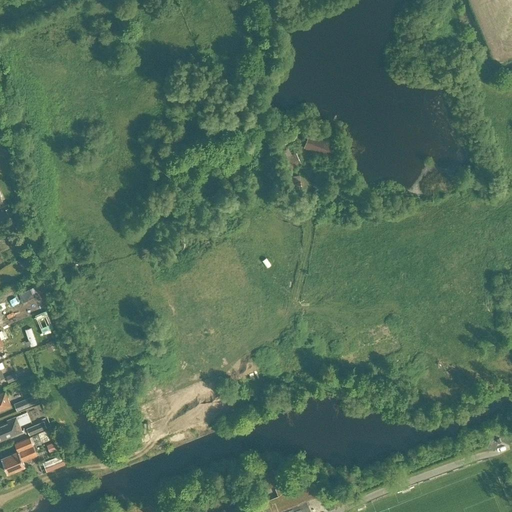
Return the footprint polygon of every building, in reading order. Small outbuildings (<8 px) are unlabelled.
[(297,138),(299,137),(295,128),(276,137),(281,147),(297,139),(297,138)] [(335,143),(309,134),(304,147),(330,157),(335,143)] [(293,168),(305,163),(300,152),(289,156),(293,168)] [(290,188),(301,186),(300,175),(288,177),(290,188)] [(208,271),(232,346),(246,341),(222,267),(208,271)] [(201,359),(218,353),(192,278),(174,285),(201,359)] [(28,300),(40,294),(36,286),(24,292),(28,300)] [(265,293),(253,297),(260,318),(272,315),(265,293)] [(388,320),(369,327),(368,323),(358,326),(360,332),(357,333),(363,349),(395,338),(388,320)] [(0,346),(9,344),(4,330),(0,331),(0,346)] [(17,379),(15,373),(6,376),(9,383),(17,379)] [(79,388),(69,392),(75,406),(85,402),(79,388)] [(0,410),(11,406),(5,392),(0,393),(0,410)] [(36,395),(14,404),(17,411),(39,402),(36,395)] [(0,440),(22,432),(18,423),(29,418),(26,412),(7,420),(8,423),(0,426),(0,440)] [(29,435),(46,428),(43,422),(27,429),(29,435)] [(55,438),(51,429),(46,431),(50,440),(55,438)] [(487,447),(494,450),(498,442),(501,440),(509,444),(511,437),(511,436),(500,431),(492,434),(487,447)] [(19,451),(1,458),(7,472),(25,465),(23,461),(27,459),(37,455),(30,437),(15,443),(19,451)] [(58,440),(49,443),(51,450),(60,448),(58,440)] [(44,461),(48,471),(67,464),(63,453),(44,461)] [(278,468),(257,476),(263,491),(268,489),(267,487),(283,481),(278,468)] [(276,489),(279,496),(256,505),(258,511),(277,511),(316,496),(307,476),(276,489)]
